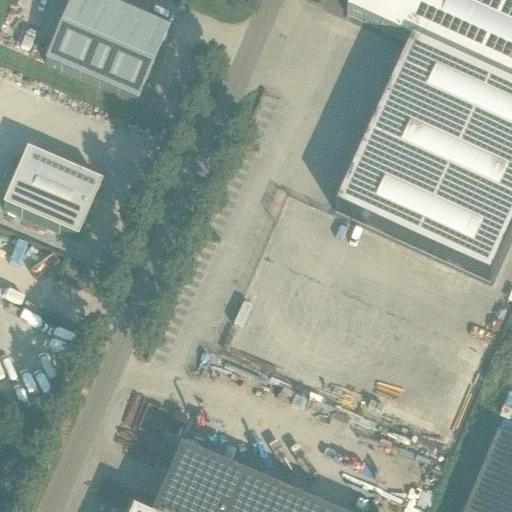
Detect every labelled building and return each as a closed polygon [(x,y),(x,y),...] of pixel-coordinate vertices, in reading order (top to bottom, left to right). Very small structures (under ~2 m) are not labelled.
[(138,104),(169,32),(93,0),(75,0),(47,65),(138,104)] [(511,233),(511,0),(352,0),(346,15),(411,45),(334,212),(489,284),(511,233)] [(274,134),(293,88),(277,81),(258,127),(274,134)] [(78,243),(102,187),(27,155),(3,211),(78,243)] [(0,335),(12,339),(20,314),(7,310),(0,333),(0,335)] [(511,511),(511,443),(496,437),(465,511),(511,511)] [(254,511),(171,476),(155,511),(254,511)]
